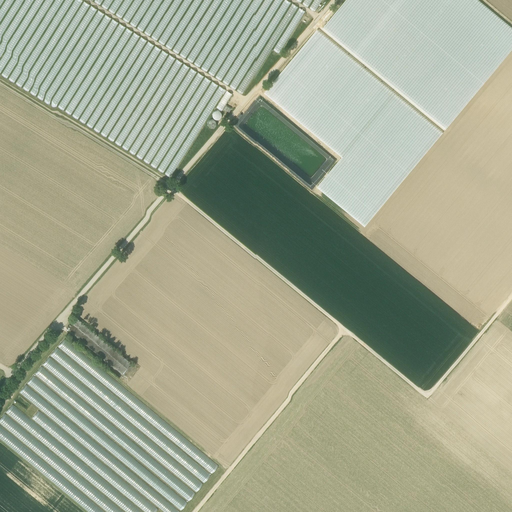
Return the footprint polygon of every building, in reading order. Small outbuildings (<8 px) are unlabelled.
[(64,37),(82,3),(77,0),(59,34),(64,37)] [(117,0),(109,14),(114,17),(124,0),(117,0)] [(138,0),(124,23),(128,26),(144,0),(138,0)] [(137,31),(144,35),(163,2),(160,1),(158,4),(155,2),(154,3),(149,0),(147,0),(131,27),(137,31)] [(203,72),(241,0),(224,0),(190,65),(194,67),(203,72)] [(99,136),(146,42),(140,40),(141,39),(133,35),(133,34),(126,31),(107,69),(102,66),(89,91),(81,87),(67,116),(73,119),(73,120),(80,124),(87,128),(87,129),(95,133),(94,133),(99,136)] [(278,55),(286,41),(282,38),(273,53),(278,55)] [(139,107),(167,56),(163,53),(143,89),(144,89),(140,95),(139,94),(134,104),(139,107)] [(157,95),(175,61),(170,58),(150,95),(151,95),(150,97),(152,98),(154,94),(157,95)] [(16,85),(21,87),(35,63),(33,62),(32,64),(29,62),(16,85)] [(30,93),(36,96),(52,67),(47,64),(44,70),(37,66),(24,89),(29,92),(37,76),(39,77),(30,93)] [(38,98),(43,101),(60,71),(61,67),(57,65),(38,98)] [(121,104),(103,139),(108,141),(126,107),(121,104)] [(109,143),(114,145),(125,126),(125,127),(136,109),(130,106),(109,143)] [(133,118),(117,147),(122,150),(138,120),(133,118)] [(131,156),(135,158),(152,128),(148,126),(131,156)] [(138,160),(143,163),(160,132),(163,129),(160,128),(157,134),(154,132),(138,160)] [(145,165),(150,167),(164,143),(159,140),(145,165)] [(159,173),(164,176),(179,149),(180,150),(181,146),(180,146),(179,148),(177,147),(176,150),(173,149),(159,173)] [(172,180),(189,149),(189,148),(188,150),(183,148),(167,178),(172,180)] [(76,319),(68,330),(123,375),(132,364),(76,319)] [(63,339),(57,347),(213,472),(219,464),(63,339)] [(205,481),(211,474),(55,349),(49,357),(205,481)] [(204,483),(47,358),(41,365),(197,490),(204,483)] [(33,375),(190,499),(196,492),(39,367),(33,375)] [(18,394),(168,511),(178,511),(180,510),(23,386),(18,394)] [(37,411),(31,419),(147,511),(155,511),(158,508),(37,411)] [(0,440),(89,511),(105,511),(0,427),(0,440)]
